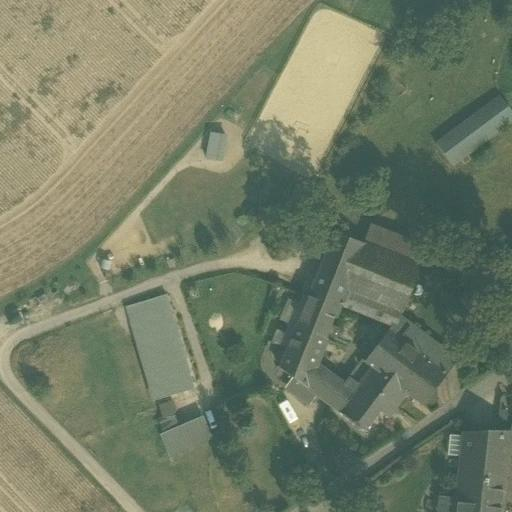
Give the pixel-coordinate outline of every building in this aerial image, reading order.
[(455,168),(511,123),(511,108),(500,94),(436,144),(455,168)] [(206,159),(224,162),(228,135),(210,132),(206,159)] [(170,294),(125,306),(151,401),(196,389),(170,294)] [(309,295),(279,370),(305,390),(339,307),(309,295)] [(429,365),(406,395),(422,407),(445,377),(429,365)] [(388,420),(406,395),(371,369),(358,386),(349,379),(328,406),(363,433),(378,413),(388,420)] [(173,400),(158,406),(162,417),(178,411),(173,400)] [(177,413),(158,420),(163,432),(181,425),(177,413)] [(207,417),(160,433),(168,456),(214,440),(207,417)] [(511,434),(462,434),(461,438),(459,458),(453,511),(502,511),(508,458),(511,434)] [(461,438),(449,437),(447,457),(459,458),(461,438)]
